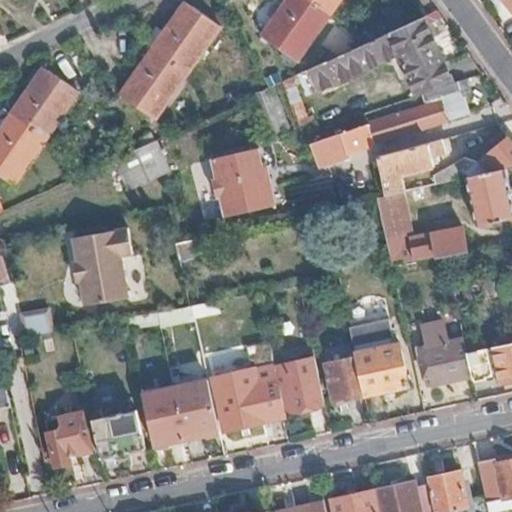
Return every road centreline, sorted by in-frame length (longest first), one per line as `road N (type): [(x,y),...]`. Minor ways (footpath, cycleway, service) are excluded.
road 1 (residential): [(74,511),(511,416)]
road 2 (residential): [(134,0),(0,61)]
